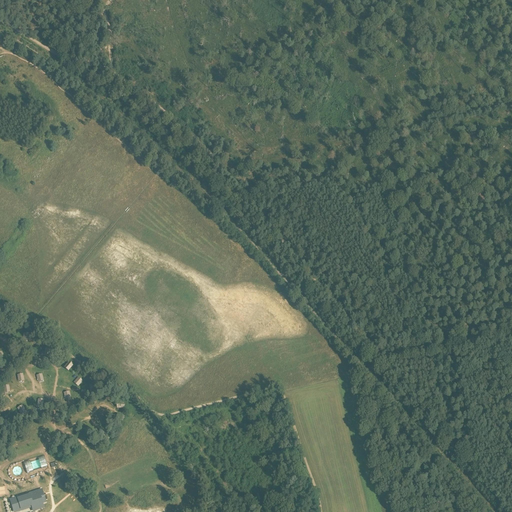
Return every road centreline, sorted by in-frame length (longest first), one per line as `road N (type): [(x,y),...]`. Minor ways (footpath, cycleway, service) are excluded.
road 1 (track): [(0,315),(33,325),(153,414),(172,417),(282,390),(320,511)]
road 2 (unknown): [(85,0),(106,27),(99,51),(66,56),(0,19)]
road 3 (track): [(0,19),(89,71),(119,78)]
road 4 (track): [(382,358),(511,332)]
